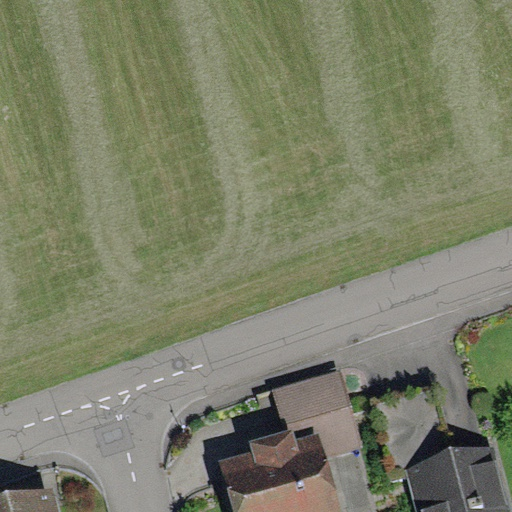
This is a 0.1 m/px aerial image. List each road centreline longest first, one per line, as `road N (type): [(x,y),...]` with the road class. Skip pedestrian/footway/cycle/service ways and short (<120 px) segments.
road 1 (residential): [(511,254),(107,394)]
road 2 (residential): [(137,511),(107,394)]
